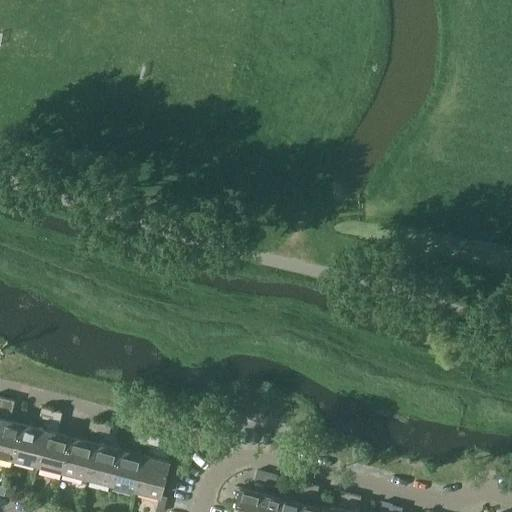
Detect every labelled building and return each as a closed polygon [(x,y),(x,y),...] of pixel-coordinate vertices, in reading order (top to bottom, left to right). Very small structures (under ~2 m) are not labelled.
[(15,402),(2,399),(0,408),(0,412),(8,415),(11,415),(15,402)] [(50,422),(52,412),(42,409),(39,419),(49,422),(50,422)] [(8,415),(0,412),(0,456),(14,460),(23,425),(6,421),(8,415)] [(52,412),(50,422),(60,425),(62,414),(52,412)] [(99,435),(102,424),(91,422),(88,432),(99,435)] [(102,424),(99,435),(109,437),(112,427),(102,424)] [(47,431),(23,425),(14,460),(38,466),(47,431)] [(71,437),(57,434),(47,431),(38,466),(62,472),(71,437)] [(148,447),(151,437),(138,434),(136,444),(148,447)] [(71,437),(62,472),(87,478),(96,443),(71,437)] [(156,449),(159,439),(151,437),(148,447),(156,449)] [(96,443),(87,478),(111,485),(120,450),(96,443)] [(145,456),(120,450),(111,485),(136,491),(145,456)] [(136,491),(161,497),(162,497),(170,462),(145,456),(136,491)] [(265,483),(267,473),(257,470),(255,481),(265,483)] [(278,475),(267,473),(265,483),(275,486),(278,475)] [(307,494),(309,483),(299,481),(296,491),(307,494)] [(265,483),(262,492),(257,511),(279,511),(283,497),(273,495),(275,486),(265,483)] [(320,486),(309,483),(307,494),(317,496),(320,486)] [(257,511),(262,492),(240,487),(234,511),(257,511)] [(294,500),(283,497),(279,511),(301,511),(307,494),(296,491),(294,500)] [(348,504),(351,494),(341,491),(338,502),(348,504)] [(317,496),(307,494),(301,511),(323,511),(324,508),(315,505),(317,496)] [(362,497),(351,494),(348,504),(359,507),(362,497)] [(167,499),(162,497),(161,497),(158,509),(164,511),(167,499)] [(390,511),(393,504),(383,502),(380,511),(390,511)] [(326,503),(324,508),(323,511),(346,511),(347,509),(326,503)]
